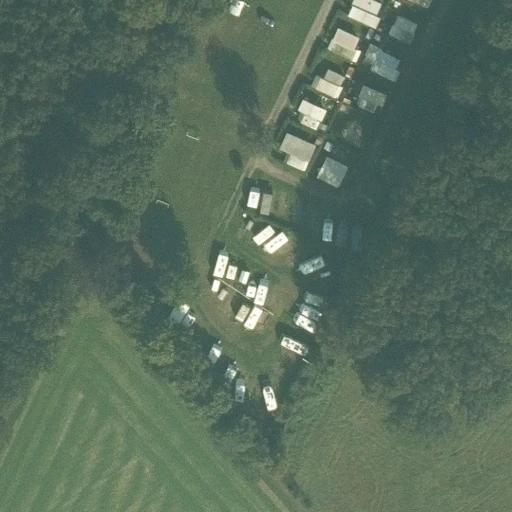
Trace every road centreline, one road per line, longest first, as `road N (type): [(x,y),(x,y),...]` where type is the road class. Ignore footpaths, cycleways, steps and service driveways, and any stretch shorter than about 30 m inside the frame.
road 1 (track): [(154,0),(0,330)]
road 2 (track): [(230,236),(192,298),(263,359),(288,331),(301,293)]
road 3 (track): [(301,293),(230,236),(265,167)]
